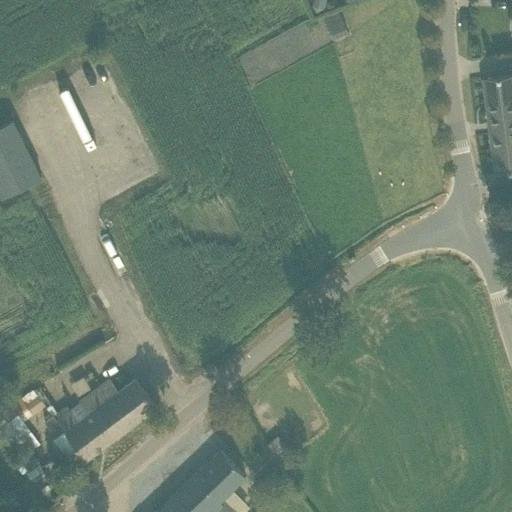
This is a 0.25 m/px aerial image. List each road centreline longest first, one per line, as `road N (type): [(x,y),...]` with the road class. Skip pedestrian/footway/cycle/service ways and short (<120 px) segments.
road 1 (unclassified): [(76,511),(368,260),(457,228)]
road 2 (unclassified): [(457,228),(465,199),(444,0)]
road 3 (unclassified): [(511,338),(481,249),(457,228)]
